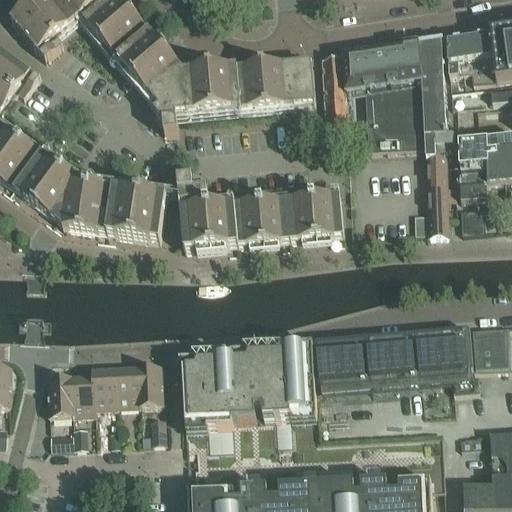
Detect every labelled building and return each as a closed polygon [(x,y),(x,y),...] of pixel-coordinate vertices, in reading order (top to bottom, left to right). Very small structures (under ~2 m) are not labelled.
[(177,123),(316,110),(312,69),(185,81),(184,79),(176,70),(169,61),(168,61),(116,0),(42,0),(11,27),(46,68),(64,53),(56,44),(81,23),(146,99),(160,116),(155,120),(164,131),(165,142),(179,141),(177,123)] [(511,37),(491,41),(496,89),(511,87),(511,37)] [(493,89),(493,90),(496,89),(491,41),(491,40),(449,47),(450,83),(459,82),(472,81),(473,91),(493,89)] [(425,144),(446,143),(442,48),(419,52),(424,89),(422,90),(425,144)] [(160,250),(168,198),(87,186),(45,155),(2,123),(19,101),(24,105),(41,83),(0,52),(0,186),(64,233),(63,236),(160,250)] [(427,156),(427,165),(436,165),(436,164),(447,163),(446,143),(425,144),(419,52),(344,64),(346,100),(366,97),(369,160),(427,156)] [(349,135),(346,100),(344,64),(322,67),(326,138),(349,135)] [(511,87),(496,89),(493,90),(493,109),(511,107),(511,87)] [(304,125),(305,142),(318,141),(317,124),(304,125)] [(510,194),(511,213),(511,143),(488,146),(489,158),(498,157),(498,164),(489,165),(489,171),(487,171),(487,180),(487,192),(487,205),(502,205),(501,195),(510,194)] [(460,174),(487,171),(489,171),(489,165),(498,164),(498,157),(489,158),(488,146),(459,149),(460,174)] [(436,165),(427,165),(429,245),(449,244),(447,163),(436,164),(436,165)] [(461,182),(461,194),(487,192),(487,180),(461,182)] [(185,259),(344,244),(341,202),(209,214),(206,185),(178,187),(185,259)] [(488,207),(487,205),(487,192),(461,194),(461,209),(488,207)] [(461,218),(462,241),(462,242),(483,240),(482,216),(461,218)] [(511,336),(510,336),(510,335),(471,337),(474,378),(475,379),(511,377),(511,336)] [(471,378),(474,378),(471,337),(468,337),(468,336),(419,340),(423,383),(452,381),(454,402),(480,400),(479,384),(472,385),(471,378)] [(371,388),(423,383),(419,340),(367,345),(371,388)] [(320,392),(371,388),(367,345),(317,349),(317,350),(315,350),(318,391),(320,391),(320,392)] [(187,451),(190,498),(190,511),(433,511),(433,498),(447,498),(444,442),(318,448),(313,353),(272,355),(272,356),(274,356),(274,360),(232,362),(233,363),(234,363),(235,369),(221,369),(221,367),(181,369),(181,370),(183,370),(186,432),(187,451)] [(10,376),(0,375),(0,414),(9,414),(10,376)] [(163,375),(139,376),(141,415),(164,413),(163,375)] [(116,377),(119,416),(141,415),(139,376),(116,377)] [(119,416),(116,377),(93,378),(93,385),(94,385),(96,417),(119,416)] [(94,385),(93,385),(71,386),(74,424),(97,423),(96,417),(94,385)] [(50,425),(74,424),(71,386),(48,387),(50,425)] [(166,450),(165,428),(152,428),(153,451),(166,450)] [(74,438),(75,456),(87,455),(86,437),(74,438)] [(51,442),(51,456),(71,456),(71,442),(51,442)] [(465,494),(465,511),(511,511),(511,442),(492,444),(493,494),(465,494)] [(481,445),(460,446),(461,459),(482,458),(481,445)]
